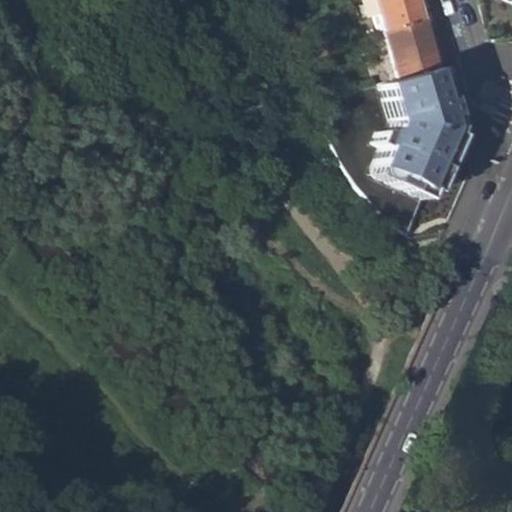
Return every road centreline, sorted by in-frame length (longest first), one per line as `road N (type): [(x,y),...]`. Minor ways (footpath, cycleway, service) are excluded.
road 1 (primary): [(511,199),(368,511)]
road 2 (residential): [(511,104),(494,97),(469,68),(449,0)]
